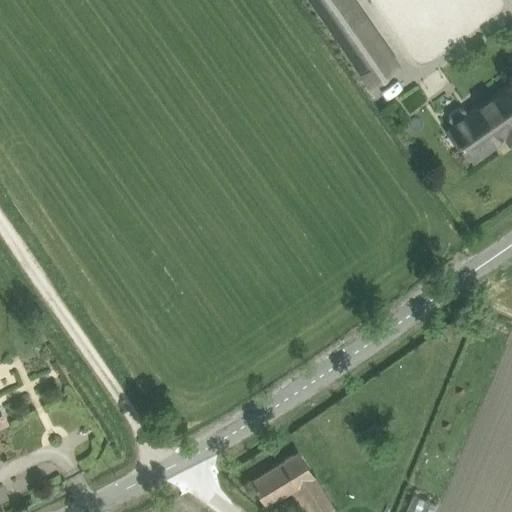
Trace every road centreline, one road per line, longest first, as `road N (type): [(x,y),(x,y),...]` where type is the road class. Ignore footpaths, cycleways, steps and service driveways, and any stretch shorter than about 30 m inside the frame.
road 1 (tertiary): [(165,467),(294,391),(511,242)]
road 2 (track): [(0,215),(165,467)]
